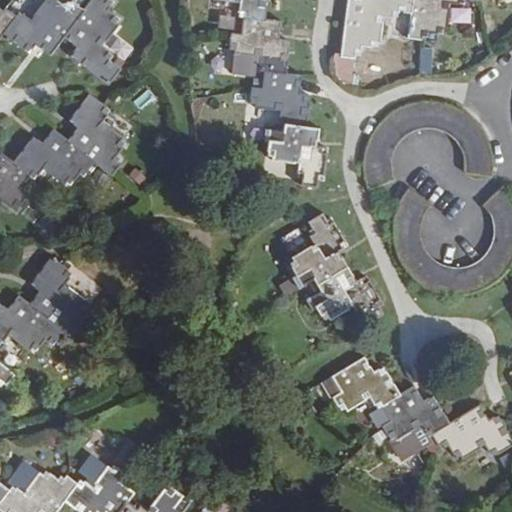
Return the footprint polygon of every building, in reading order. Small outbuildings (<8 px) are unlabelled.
[(20,16),(18,19),(4,36),(31,57),(40,45),(44,48),(41,50),(50,58),(65,39),(86,12),(75,3),(72,7),(68,4),(64,8),(53,0),(52,0),(50,3),(47,0),(29,22),(20,16)] [(94,0),(86,12),(65,39),(75,47),(78,44),(82,48),(73,59),(109,87),(121,71),(113,65),(116,62),(105,52),(122,31),(119,27),(121,24),(111,15),(118,7),(113,3),(115,0),(94,0)] [(211,0),(211,3),(238,7),(236,18),(241,19),(263,22),(266,0),(211,0)] [(400,18),(401,13),(412,14),(412,0),(367,0),(368,2),(361,2),(360,0),(348,0),(341,58),(342,58),(356,61),(357,56),(363,57),(364,46),(377,48),(378,42),(384,42),(384,36),(387,16),(400,18)] [(452,1),(463,2),(463,0),(412,0),(412,14),(409,39),(424,40),(424,35),(428,36),(428,32),(443,33),(444,27),(448,27),(452,1)] [(0,40),(4,36),(18,19),(8,10),(4,14),(1,11),(0,11),(0,40)] [(384,36),(409,39),(412,14),(401,13),(400,18),(387,16),(384,36)] [(257,59),(255,72),(260,73),(281,76),(285,42),(271,40),(272,34),(277,35),(279,24),(263,22),(241,19),(239,35),(227,33),(225,50),(229,51),(228,55),(234,55),(257,59)] [(432,72),(433,49),(423,48),(421,70),(432,72)] [(255,72),(257,59),(234,55),(231,74),(255,76),(255,72)] [(352,78),(355,61),(342,58),(339,77),(352,78)] [(276,110),(274,125),(278,126),(299,129),(303,97),(292,94),(293,88),(297,88),(298,78),(281,76),(260,73),(259,88),(247,86),(245,101),(249,101),(248,106),(276,110)] [(77,138),(74,136),(68,144),(100,170),(114,180),(122,171),(117,166),(120,164),(117,161),(127,150),(122,145),(125,142),(104,125),(112,114),(91,98),(71,124),(82,134),(77,138)] [(364,171),(366,179),(369,189),(391,182),(390,174),(388,166),(390,158),(393,150),(398,144),(401,139),(408,134),(418,131),(426,129),(433,129),(441,131),(446,133),(452,136),(457,140),(460,145),(463,150),(466,157),(468,164),(468,172),(491,175),(491,167),(490,159),(488,151),(485,141),(481,134),(476,126),(469,120),(463,116),(457,112),(450,109),(440,106),(430,105),(421,105),(414,106),(406,108),(398,112),(390,117),(383,123),(377,131),(372,137),(369,145),(367,151),(365,159),(365,164),(364,171)] [(313,142),(314,131),(299,129),(278,126),(277,133),(259,130),(257,143),(262,144),(260,158),(264,159),(263,162),(290,167),(289,178),(295,179),(294,187),(310,189),(312,181),(316,181),(320,150),(308,148),(310,142),(313,142)] [(88,177),(92,180),(100,170),(68,144),(53,132),(46,140),(52,145),(47,149),(35,139),(13,165),(32,180),(35,182),(44,172),(66,189),(68,186),(72,189),(81,178),(85,181),(88,177)] [(30,199),(21,192),(32,180),(13,165),(1,155),(0,155),(0,200),(14,212),(18,207),(21,210),(30,199)] [(422,211),(426,203),(408,188),(402,197),(398,205),(395,213),(393,220),(393,227),(393,236),(394,245),(397,253),(400,260),(405,268),(410,274),(416,279),(422,284),(431,288),(438,292),(446,294),(457,295),(461,295),(471,293),(479,291),(487,287),(496,281),(502,277),(506,271),(511,262),(511,197),(511,196),(507,190),(502,186),(485,202),(490,208),(493,212),(496,220),(497,229),(497,236),(495,244),(491,253),(484,260),(476,266),(466,270),(458,271),(450,270),(442,267),(434,263),(428,258),(423,252),(419,244),(416,234),(416,226),(418,217),(422,211)] [(325,221),(320,213),(305,222),(309,229),(306,232),(312,242),(289,256),(291,260),(286,263),(294,276),(289,278),(296,288),(313,279),(317,285),(348,267),(341,256),(338,257),(336,252),(345,246),(329,218),(325,221)] [(39,296),(36,293),(29,302),(70,335),(74,338),(83,327),(79,324),(81,320),(78,317),(86,306),(82,302),(85,299),(63,282),(71,273),(51,257),(31,281),(43,291),(39,296)] [(352,279),(355,277),(348,267),(317,285),(322,294),(307,303),(312,313),(317,311),(324,324),(328,321),(330,325),(355,310),(360,319),(364,316),(369,324),(383,315),(379,308),(382,305),(365,278),(355,284),(352,279)] [(11,312),(0,302),(0,343),(8,334),(28,351),(32,346),(36,349),(44,339),(52,346),(57,341),(61,344),(70,335),(29,302),(19,293),(10,303),(15,307),(11,312)] [(368,365),(364,358),(332,376),(340,389),(330,395),(338,408),(343,405),(346,409),(368,396),(376,409),(381,406),(399,396),(381,365),(368,373),(365,367),(368,365)] [(5,386),(14,374),(0,362),(0,386),(2,384),(5,386)] [(418,394),(413,386),(399,396),(381,406),(389,420),(379,425),(402,463),(437,444),(431,434),(447,425),(429,396),(418,402),(414,396),(418,394)] [(487,414),(481,404),(447,425),(431,434),(437,444),(438,446),(443,444),(446,449),(449,447),(456,459),(461,455),(463,459),(488,445),(494,455),(511,444),(511,433),(506,424),(500,414),(486,422),(484,416),(487,414)] [(113,459),(127,468),(141,447),(127,437),(113,459)] [(86,483),(92,488),(109,466),(93,454),(85,465),(86,483)] [(119,511),(130,498),(134,492),(122,482),(128,473),(115,464),(112,468),(109,466),(92,488),(81,479),(79,483),(66,500),(81,511),(101,511),(103,510),(105,511),(119,511)] [(57,511),(66,500),(79,483),(67,474),(64,478),(60,475),(58,478),(46,470),(42,475),(37,472),(22,492),(11,486),(8,489),(0,500),(0,510),(2,511),(57,511)] [(138,499),(135,503),(130,498),(119,511),(185,511),(184,511),(195,495),(184,487),(182,490),(171,482),(168,486),(164,484),(147,506),(138,499)] [(0,500),(8,489),(0,483),(0,500)]
